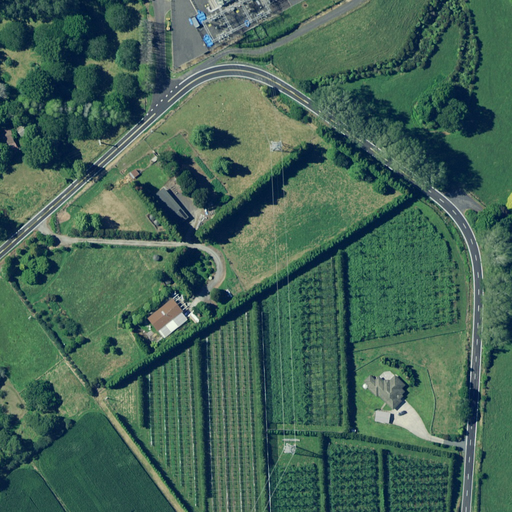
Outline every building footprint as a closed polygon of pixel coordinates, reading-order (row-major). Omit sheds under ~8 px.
[(9,151),(15,150),(20,149),(18,141),(14,142),(11,129),(0,130),(0,144),(8,143),(9,151)] [(188,216),(164,188),(151,199),(176,227),(188,216)] [(188,318),(173,299),(148,319),(163,338),(188,318)] [(194,312),(189,317),(196,324),(201,319),(194,312)] [(365,383),(364,385),(363,385),(363,386),(363,387),(363,388),(363,389),(364,389),(365,389),(366,389),(367,389),(376,398),(378,395),(392,409),(401,400),(400,399),(405,393),(401,388),(405,385),(394,375),(388,381),(387,379),(383,382),(378,377),(375,380),(370,374),(363,381),(365,383)] [(390,414),(376,411),(375,421),(388,423),(390,414)]
